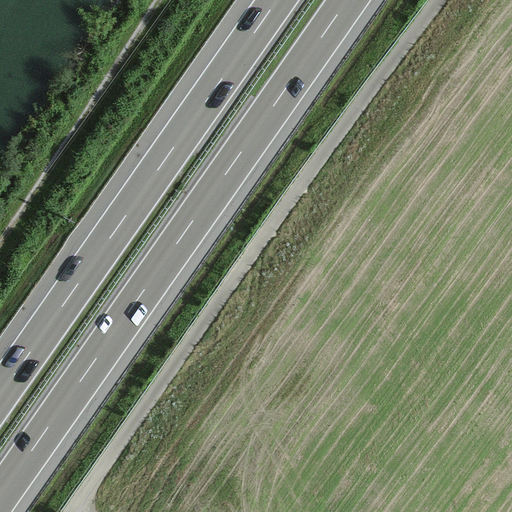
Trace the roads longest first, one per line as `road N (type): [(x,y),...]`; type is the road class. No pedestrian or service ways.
road 1 (track): [(441,0),(70,511)]
road 2 (motorway): [(0,498),(349,0)]
road 3 (motorway): [(276,0),(0,394)]
